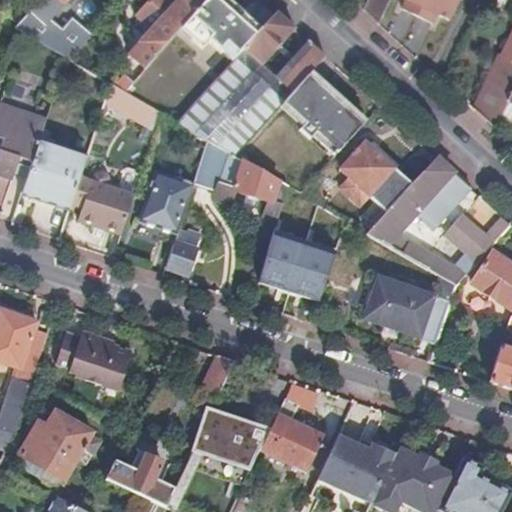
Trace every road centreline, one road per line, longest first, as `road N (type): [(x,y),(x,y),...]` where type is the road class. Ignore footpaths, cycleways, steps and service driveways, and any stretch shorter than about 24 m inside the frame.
road 1 (unclassified): [(0,256),(511,424)]
road 2 (residential): [(511,186),(302,0)]
